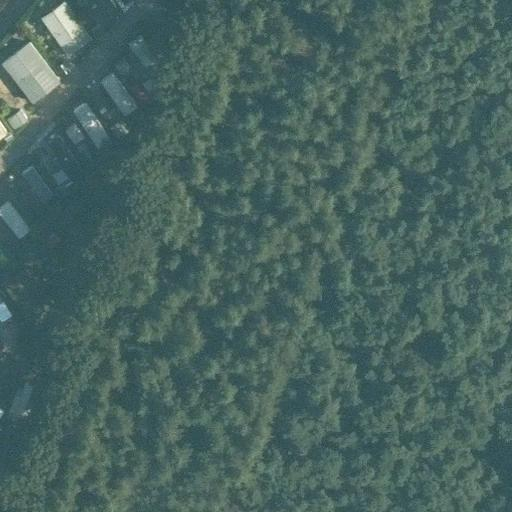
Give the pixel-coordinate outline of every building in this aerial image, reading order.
[(115,0),(94,0),(108,22),(123,13),(115,0)] [(47,18),(75,61),(100,44),(72,1),(47,18)] [(136,43),(156,80),(169,73),(149,36),(136,43)] [(35,41),(7,65),(42,105),(69,81),(35,41)] [(103,86),(134,117),(145,105),(115,75),(103,86)] [(91,103),(80,111),(104,145),(115,137),(91,103)] [(19,130),(33,121),(26,110),(12,120),(19,130)] [(0,141),(12,135),(0,111),(0,141)] [(66,134),(52,142),(63,158),(58,161),(74,185),(92,173),(66,134)] [(41,166),(28,173),(49,208),(62,201),(41,166)] [(0,204),(0,209),(24,239),(36,228),(10,196),(0,204)] [(68,288),(51,249),(37,255),(54,294),(68,288)] [(23,287),(13,293),(31,325),(41,319),(23,287)] [(0,348),(6,357),(19,348),(0,319),(0,348)] [(33,423),(43,392),(31,388),(21,419),(33,423)] [(0,472),(15,462),(0,440),(0,472)]
